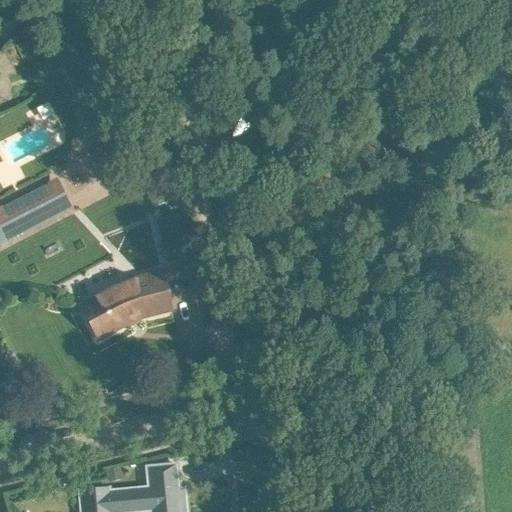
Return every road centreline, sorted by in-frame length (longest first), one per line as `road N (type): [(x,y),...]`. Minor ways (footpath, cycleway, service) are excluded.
road 1 (residential): [(233,407),(217,273),(164,63)]
road 2 (residential): [(0,463),(233,407)]
